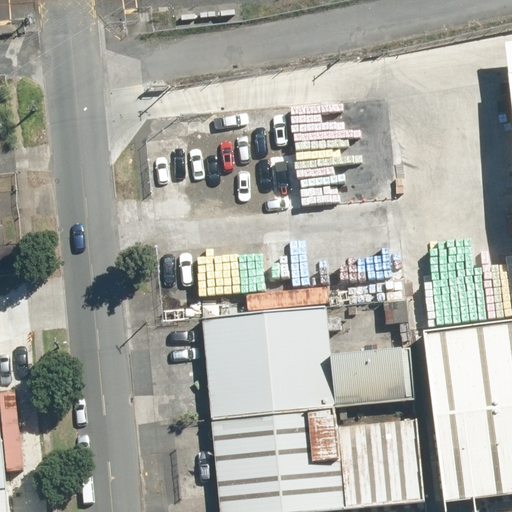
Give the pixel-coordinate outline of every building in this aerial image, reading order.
[(290,128),(199,136),(207,216),(396,199),(387,100),(288,109),(290,128)] [(393,279),(386,203),(283,212),(290,289),(393,279)] [(328,310),(203,321),(220,511),(314,511),(424,502),(410,353),(332,360),(328,310)] [(511,313),(410,320),(427,502),(511,494),(511,313)] [(8,511),(0,422),(0,511),(8,511)]
